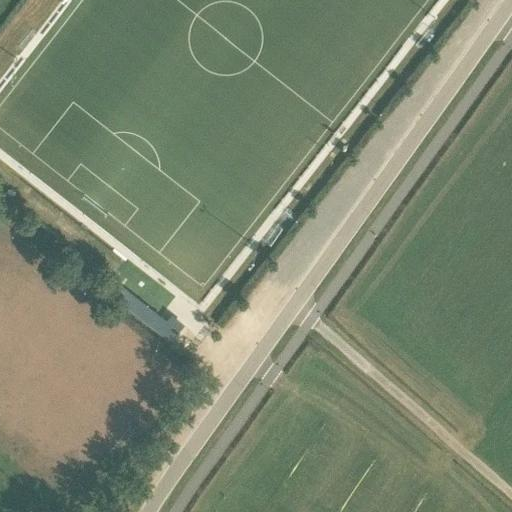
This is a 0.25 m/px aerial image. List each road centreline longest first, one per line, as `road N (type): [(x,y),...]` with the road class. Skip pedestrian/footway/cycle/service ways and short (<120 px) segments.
road 1 (unclassified): [(149,511),(511,4)]
road 2 (track): [(511,493),(294,307)]
